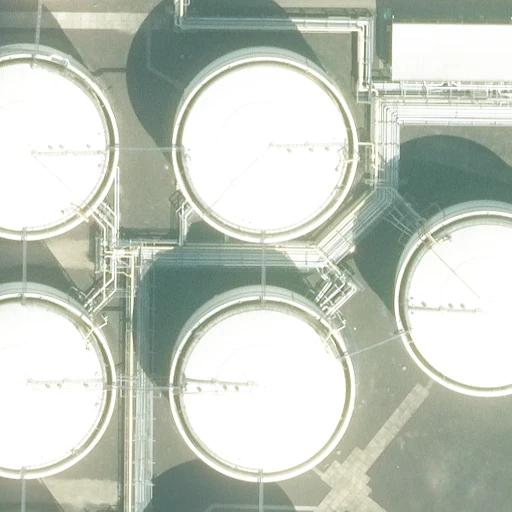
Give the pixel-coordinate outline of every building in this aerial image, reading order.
[(511,20),(393,19),(392,75),(511,76),(511,20)] [(0,215),(17,218),(35,217),(52,213),(64,207),(80,197),(88,187),(97,175),(103,159),(107,143),(108,128),(105,112),(100,98),(94,85),(83,72),(72,63),(56,54),(41,49),(24,47),(8,48),(0,49),(0,215)] [(258,222),(275,221),(292,217),(305,211),(321,201),(329,191),(337,179),(344,163),(347,147),(348,132),(346,116),(341,102),(335,89),(323,76),(313,67),(297,58),(281,53),(265,51),(248,51),(233,56),(217,62),(205,73),(193,84),(185,98),(179,114),(176,134),(179,153),(184,171),(192,186),(206,201),(220,211),(238,219),(258,222)] [(479,377),(496,376),(511,372),(511,211),(502,208),(486,206),(469,207),(454,211),(438,218),(426,228),(414,239),(406,253),(400,269),(398,289),(400,309),(405,326),(413,341),(427,356),(441,366),(459,374),(479,377)] [(39,456),(55,450),(70,442),(83,430),(95,418),(101,401),(106,385),(106,367),(103,347),(98,334),(89,317),(78,306),(62,295),(46,288),(26,284),(9,284),(0,286),(0,455),(9,457),(24,458),(39,456)] [(279,459),(295,454),(310,446),(323,434),(334,422),(341,405),(345,389),(346,371),(342,351),(338,338),(328,321),(317,310),(302,299),(286,292),(265,288),(249,288),(231,292),(214,299),(201,310),(187,324),(178,341),(173,357),(170,374),(172,389),(176,404),(183,419),(191,432),(204,443),(218,452),(232,458),(248,461),(264,462),(279,459)]
